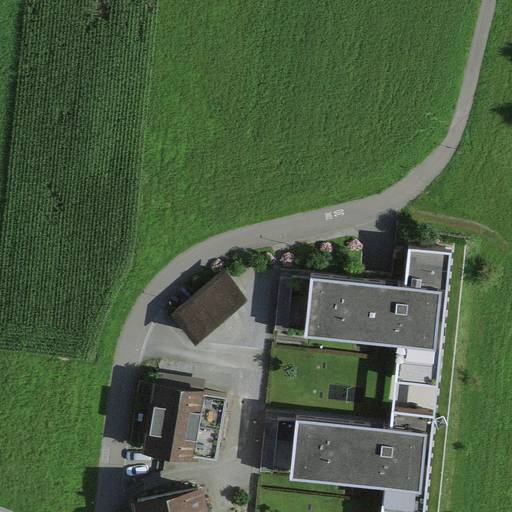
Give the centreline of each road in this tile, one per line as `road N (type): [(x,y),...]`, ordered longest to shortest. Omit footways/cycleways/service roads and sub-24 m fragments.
road 1 (residential): [(108,511),(122,382),(136,327),(161,282),(210,246),(383,205),(427,176),(453,132)]
road 2 (track): [(488,0),(453,132)]
